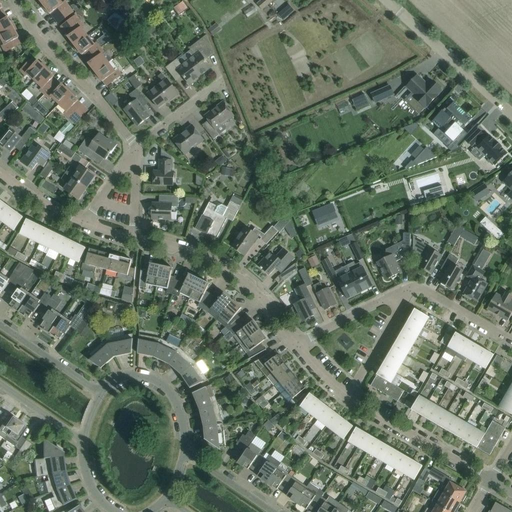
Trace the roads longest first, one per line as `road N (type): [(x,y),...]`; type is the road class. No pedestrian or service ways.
road 1 (residential): [(295,342),(264,294),(233,269),(134,237)]
road 2 (residential): [(138,147),(35,35),(14,0)]
road 3 (unclassified): [(511,114),(388,0)]
road 4 (residential): [(490,481),(347,395)]
road 5 (residential): [(101,391),(127,374),(159,380),(182,415),(186,453)]
road 6 (residential): [(406,289),(295,342)]
road 7 (residential): [(101,391),(0,322)]
road 8 (residential): [(347,395),(406,289)]
road 9 (residential): [(511,340),(422,288),(406,289)]
